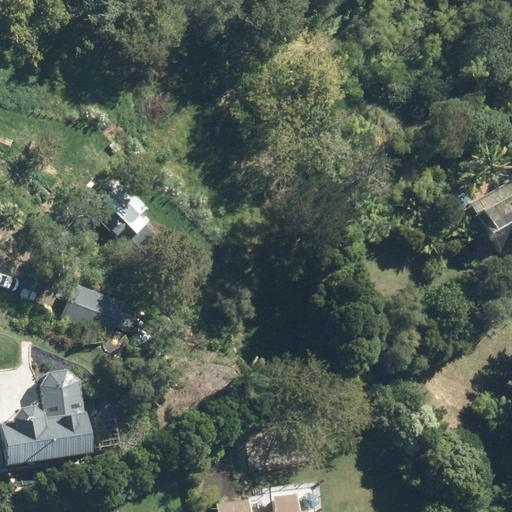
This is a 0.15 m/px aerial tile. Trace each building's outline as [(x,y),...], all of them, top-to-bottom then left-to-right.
[(115,246),(137,226),(130,218),(139,210),(113,183),(104,191),(82,212),(115,246)] [(490,256),(511,242),(511,188),(467,216),(490,256)] [(103,338),(116,305),(66,286),(53,320),(103,338)] [(506,314),(511,310),(511,287),(497,295),(506,314)] [(109,329),(122,333),(127,318),(114,313),(109,329)] [(0,467),(77,455),(66,382),(54,372),(39,374),(31,387),(35,419),(28,421),(28,417),(18,409),(5,411),(0,418),(0,467)] [(284,445),(246,447),(247,467),(285,465),(284,445)] [(288,511),(286,490),(260,494),(263,509),(242,511),(238,511),(237,496),(206,501),(207,511),(288,511)]
